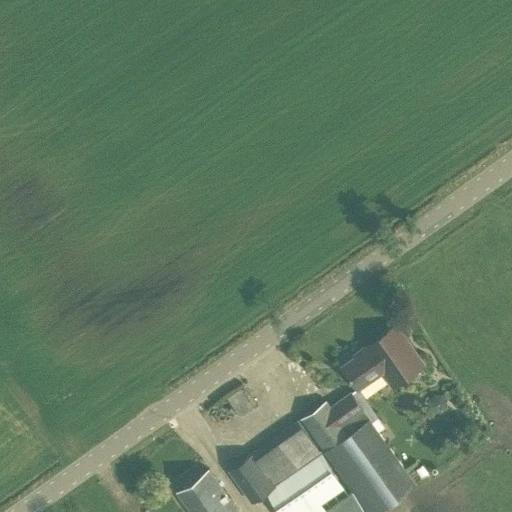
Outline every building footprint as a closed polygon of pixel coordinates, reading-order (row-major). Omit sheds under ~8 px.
[(393,383),(421,364),(396,326),(354,355),(356,357),(343,365),(359,388),(384,370),(393,383)] [(325,399),(300,417),(327,456),(368,511),(377,511),(417,484),(372,420),(352,392),(351,390),(330,405),(325,399)] [(231,475),(249,499),(270,484),(283,503),(330,468),(300,426),(231,475)] [(238,511),(209,469),(178,490),(193,511),(238,511)] [(361,511),(349,494),(323,511),(361,511)]
